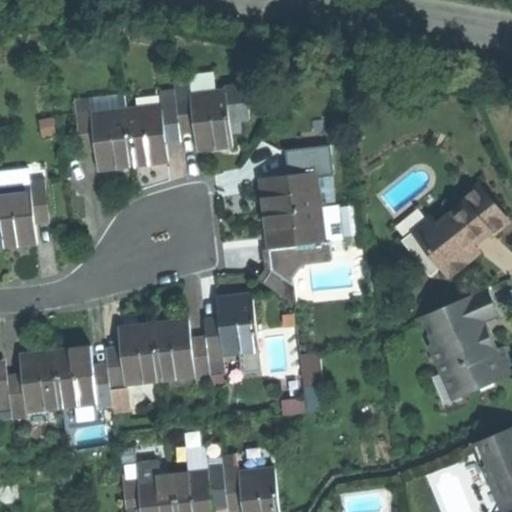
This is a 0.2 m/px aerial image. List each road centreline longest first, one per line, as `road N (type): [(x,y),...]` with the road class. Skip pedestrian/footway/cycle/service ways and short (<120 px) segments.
road 1 (tertiary): [(511,30),(308,0)]
road 2 (residential): [(0,299),(47,297),(172,237)]
